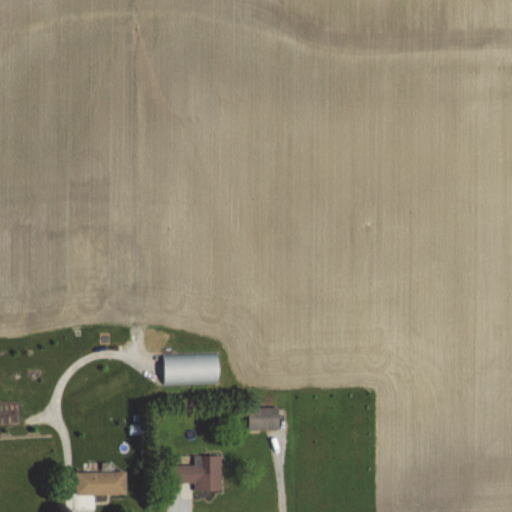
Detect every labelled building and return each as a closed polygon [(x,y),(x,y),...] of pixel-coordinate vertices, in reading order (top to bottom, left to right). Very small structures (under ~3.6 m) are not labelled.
[(96,242),(83,242),(83,298),(96,298),(96,242)] [(44,347),(45,356),(76,356),(76,330),(36,330),(36,347),(44,347)] [(163,385),(218,384),(217,353),(163,354),(163,385)] [(39,367),(0,366),(0,396),(39,397),(39,367)] [(248,430),(278,430),(278,409),(248,409),(248,430)] [(193,492),(221,492),(221,456),(193,456),(193,466),(171,466),(171,483),(193,483),(193,492)] [(75,496),(125,496),(125,472),(75,472),(75,496)]
